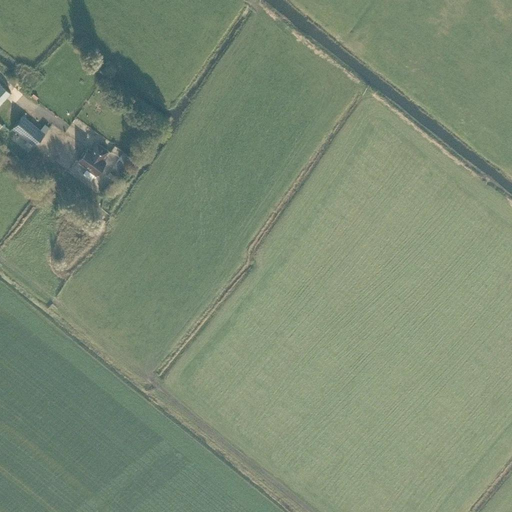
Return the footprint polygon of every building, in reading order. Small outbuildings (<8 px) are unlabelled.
[(0,103),(10,93),(0,84),(0,103)] [(22,116),(12,129),(34,147),(44,134),(22,116)] [(78,162),(74,167),(82,173),(91,179),(95,173),(96,174),(105,161),(102,159),(108,151),(97,143),(91,151),(87,149),(85,152),(83,152),(80,156),(81,158),(78,162)] [(123,151),(118,158),(126,164),(130,157),(123,151)] [(110,171),(106,176),(113,180),(116,175),(110,171)]
